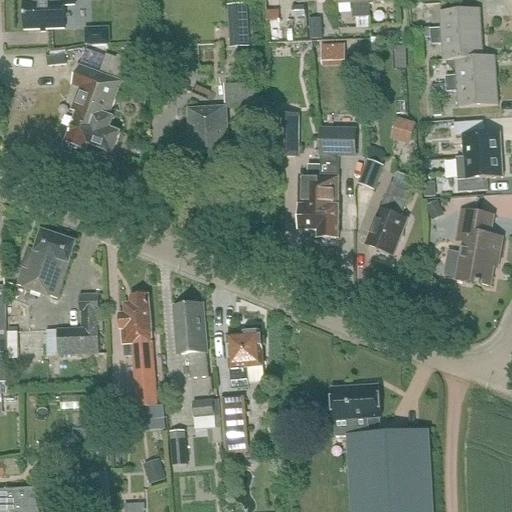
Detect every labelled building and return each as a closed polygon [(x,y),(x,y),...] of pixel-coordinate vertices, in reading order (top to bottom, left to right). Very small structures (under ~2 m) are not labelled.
[(75,5),(74,0),(24,0),(26,30),(65,28),(64,6),(75,5)] [(282,21),(280,0),(265,0),(266,21),(282,21)] [(338,0),(338,4),(353,4),(354,18),(363,18),(361,0),(338,0)] [(361,0),(363,18),(371,17),(370,2),(385,2),(385,0),(361,0)] [(229,6),(230,30),(249,29),(248,5),(229,6)] [(432,37),(482,34),(481,9),(442,12),(443,29),(431,30),(432,37)] [(310,26),(310,39),(323,39),(323,25),(310,26)] [(431,27),(421,28),(421,38),(432,37),(431,30),(431,27)] [(386,33),(386,42),(397,42),(397,32),(386,33)] [(482,34),(432,37),(432,45),(444,45),(445,61),(457,61),(457,59),(484,57),(482,34)] [(101,71),(108,55),(88,47),(82,64),(101,71)] [(408,69),(407,47),(393,47),(394,70),(408,69)] [(110,116),(123,80),(148,91),(151,68),(120,56),(119,59),(109,55),(103,73),(101,72),(82,64),(74,85),(81,87),(72,110),(78,112),(67,143),(86,150),(88,143),(112,153),(120,132),(110,128),(114,117),(110,116)] [(457,59),(457,61),(458,76),(446,77),(447,85),(498,81),(496,57),(484,57),(457,59)] [(498,81),(447,85),(447,93),(459,92),(460,109),(499,106),(498,81)] [(257,108),(256,85),(226,86),(227,109),(228,109),(257,108)] [(230,145),(228,109),(227,109),(190,111),(192,147),(190,147),(192,171),(235,169),(234,145),(230,145)] [(300,115),(274,115),(274,158),(300,158),(300,115)] [(466,158),(503,156),(501,133),(485,134),(484,122),(455,124),(456,137),(464,136),(466,158)] [(322,131),(322,166),(322,177),(321,224),(319,224),(319,231),(320,231),(320,239),(340,239),(340,207),(340,159),(359,159),(359,132),(322,131)] [(458,158),(459,180),(460,193),(489,191),(488,179),(504,178),(503,156),(466,158),(458,158)] [(384,168),(369,162),(359,185),(374,192),(384,168)] [(322,177),(322,166),(309,166),(309,177),(301,177),(300,207),(301,207),(301,231),(319,231),(319,224),(321,224),(322,177)] [(425,184),(426,198),(437,198),(436,183),(425,184)] [(381,210),(367,246),(394,256),(408,220),(402,218),(412,193),(394,185),(392,184),(381,210)] [(445,215),(438,201),(426,206),(433,221),(445,215)] [(501,259),(504,238),(492,236),(495,216),(462,211),(457,241),(464,242),(462,254),(449,252),(445,277),(458,279),(458,281),(492,287),(497,258),(501,259)] [(19,287),(58,299),(77,243),(44,231),(37,252),(29,249),(23,268),(25,269),(19,287)] [(101,312),(100,296),(81,296),(82,312),(83,311),(84,332),(59,333),(60,356),(100,355),(99,312),(101,312)] [(123,331),(125,346),(126,357),(134,356),(138,408),(159,406),(155,355),(154,355),(152,331),(153,331),(150,296),(132,298),(133,304),(126,305),(126,315),(121,315),(123,331)] [(210,378),(209,374),(204,305),(178,307),(182,356),(190,356),(192,379),(210,378)] [(244,335),(229,336),(233,390),(250,389),(248,368),(265,367),(263,347),(267,347),(266,336),(263,337),(262,333),(259,333),(259,330),(248,331),(248,334),(244,334),(244,335)] [(18,333),(7,333),(8,359),(18,359),(18,333)] [(57,333),(46,333),(47,356),(58,356),(57,333)] [(335,437),(348,436),(352,511),(434,511),(429,431),(381,434),(380,419),(381,418),(379,387),(332,389),(335,437)] [(246,397),(221,398),(223,429),(223,439),(248,437),(246,397)] [(194,417),(214,415),(213,399),(192,401),(194,417)] [(223,439),(223,429),(209,430),(210,444),(224,443),(223,439)] [(186,431),(170,432),(171,466),(188,465),(186,431)] [(74,432),(61,441),(68,451),(81,442),(74,432)] [(144,466),(151,485),(167,480),(160,460),(144,466)] [(92,506),(111,505),(109,474),(107,474),(106,470),(81,471),(83,504),(92,504),(92,506)] [(0,511),(40,511),(39,488),(0,490),(0,511)] [(125,504),(125,511),(144,511),(144,503),(125,504)]
